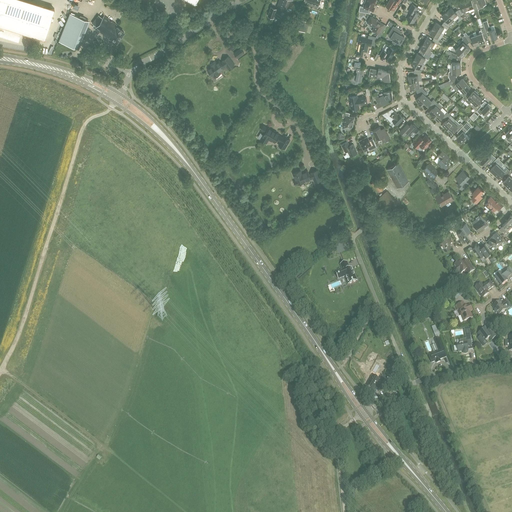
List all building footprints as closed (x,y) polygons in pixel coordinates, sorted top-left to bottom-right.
[(3,0),(0,0),(0,34),(18,40),(21,32),(45,39),(52,15),(3,0)] [(271,7),(268,16),(274,18),(276,12),(289,16),(295,0),(294,0),(279,0),(277,8),(271,7)] [(360,5),(359,11),(370,13),(371,10),(373,11),(375,8),(373,7),(374,5),(376,0),(366,0),(363,6),(360,5)] [(391,10),(392,9),(394,10),(397,6),(400,0),(396,0),(387,0),(389,1),(386,5),(389,7),(388,8),(391,10)] [(465,10),(468,9),(465,0),(459,2),(461,8),(458,9),(461,15),(463,14),(465,13),(466,12),(465,10)] [(478,12),(475,3),(473,4),(471,0),(465,0),(468,9),(474,7),(476,13),(478,12)] [(476,2),(476,3),(478,9),(484,7),(483,4),(486,3),(484,0),(478,0),(479,1),(476,2)] [(418,8),(412,4),(408,11),(411,12),(407,19),(413,23),(414,22),(414,23),(416,20),(415,20),(419,13),(416,11),(418,8)] [(455,21),(459,16),(461,15),(458,9),(455,12),(451,7),(451,8),(450,7),(447,10),(448,10),(446,11),(453,18),(455,21)] [(443,23),(448,26),(450,25),(455,21),(453,18),(446,11),(444,13),(441,15),(442,15),(446,20),(443,23)] [(59,41),(77,48),(88,21),(70,13),(59,41)] [(117,43),(124,32),(115,26),(116,25),(111,21),(111,22),(108,20),(109,19),(104,16),(102,18),(98,15),(92,23),(96,26),(95,29),(99,32),(100,31),(103,33),(102,34),(107,38),(108,36),(117,43)] [(378,34),(376,36),(380,37),(384,30),(382,28),(384,25),(371,17),(367,22),(375,27),(372,31),(378,34)] [(305,21),(304,20),(300,19),(298,18),(294,28),(305,31),(306,32),(310,22),(308,22),(305,21)] [(487,20),(483,22),(485,28),(487,35),(490,34),(490,35),(492,39),(498,37),(499,34),(500,33),(498,27),(497,24),(490,26),(489,26),(487,20)] [(447,29),(448,26),(443,23),(441,25),(436,22),(433,27),(441,32),(444,27),(447,29)] [(393,39),(393,40),(392,42),(395,44),(396,42),(397,41),(400,44),(404,37),(401,35),(403,32),(400,30),(396,28),(395,27),(393,26),(391,29),(394,31),(391,37),(390,38),(393,39)] [(433,38),(439,42),(442,43),(443,41),(438,38),(441,32),(433,27),(430,33),(435,36),(433,38)] [(479,34),(477,35),(480,43),(485,41),(483,36),(486,35),(483,27),(480,28),(481,30),(479,30),(479,32),(479,34)] [(357,52),(356,55),(362,56),(363,51),(367,51),(368,45),(371,46),(371,45),(372,39),(368,38),(365,37),(366,35),(361,34),(361,36),(359,36),(358,41),(358,43),(361,44),(359,52),(357,52)] [(467,34),(465,36),(469,42),(472,40),(474,45),(480,43),(477,35),(474,35),(474,34),(472,34),(470,35),(468,35),(467,34)] [(470,48),(467,45),(466,44),(469,42),(465,36),(464,35),(462,37),(463,39),(460,42),(460,43),(461,44),(459,46),(466,52),(467,52),(468,52),(470,50),(470,49),(469,48),(470,48)] [(282,41),(275,36),(272,41),(279,46),(282,41)] [(437,44),(439,42),(433,38),(432,41),(427,38),(424,43),(432,48),(435,43),(437,44)] [(430,50),(432,48),(424,43),(420,48),(426,51),(424,54),(429,57),(432,52),(430,50)] [(396,50),(389,46),(386,52),(383,50),(380,55),(385,58),(386,57),(390,59),(393,54),(394,54),(396,51),(395,51),(396,50)] [(466,53),(465,53),(466,52),(459,46),(455,51),(462,57),(462,56),(463,57),(464,57),(466,54),(466,53)] [(238,57),(244,53),(241,48),(234,53),(238,57)] [(428,59),(429,57),(424,54),(423,56),(417,53),(414,58),(422,63),(425,58),(428,59)] [(211,74),(211,75),(212,76),(213,76),(215,77),(221,73),(219,71),(225,67),(224,67),(226,66),(229,69),(234,65),(228,56),(223,60),(223,61),(221,62),(220,60),(207,69),(209,71),(208,72),(210,75),(211,74)] [(352,61),(355,62),(354,68),(357,68),(356,70),(357,71),(356,75),(355,75),(353,76),(352,78),(351,80),(352,82),(354,83),(356,83),(358,83),(359,81),(361,82),(363,76),(362,76),(363,69),(360,69),(360,67),(361,63),(359,62),(359,59),(353,58),(352,61)] [(422,63),(414,58),(411,64),(416,67),(414,71),(420,72),(425,65),(422,63)] [(461,67),(452,68),(452,71),(450,71),(448,72),(449,74),(449,76),(450,80),(457,77),(456,75),(455,73),(461,73),(461,67)] [(383,77),(384,81),(390,80),(389,73),(390,72),(391,72),(391,71),(391,70),(390,70),(389,70),(388,70),(388,71),(386,71),(387,70),(378,69),(378,70),(376,71),(375,71),(370,70),(369,76),(380,79),(380,76),(383,77)] [(421,74),(420,72),(414,71),(414,75),(409,76),(409,82),(419,81),(422,80),(421,74)] [(457,77),(450,80),(448,81),(453,86),(457,91),(460,88),(466,82),(463,78),(458,81),(457,77)] [(420,87),(419,81),(409,82),(410,88),(416,87),(417,92),(423,89),(422,86),(420,87)] [(463,98),(468,92),(466,90),(470,87),(466,82),(460,88),(463,93),(461,94),(464,97),(463,98)] [(418,102),(421,104),(427,97),(425,95),(427,93),(425,91),(423,89),(417,92),(420,95),(416,100),(418,102)] [(382,104),(391,100),(392,100),(393,100),(394,100),(394,99),(394,98),(393,97),(393,96),(392,90),(389,91),(389,90),(387,90),(387,91),(385,91),(385,95),(379,98),(378,95),(374,97),(377,103),(381,101),(382,104)] [(469,104),(472,101),(478,95),(477,94),(478,93),(475,90),(474,91),(470,95),(468,92),(463,98),(465,100),(469,104)] [(474,104),(472,105),(472,107),(476,110),(481,105),(478,103),(482,99),(478,95),(472,101),(474,104)] [(357,96),(350,97),(351,109),(353,109),(354,109),(359,108),(359,105),(367,104),(366,97),(358,98),(357,96)] [(431,106),(435,101),(433,99),(431,101),(427,97),(421,104),(425,108),(429,104),(431,106)] [(442,107),(435,101),(431,106),(433,108),(429,112),(434,116),(440,109),(442,107)] [(487,104),(484,107),(484,108),(482,106),(477,111),(481,115),(483,117),(486,115),(489,111),(492,111),(492,108),(490,106),(490,105),(488,103),(487,104)] [(390,115),(394,111),(392,109),(386,112),(382,114),(387,119),(390,115)] [(445,114),(440,109),(434,116),(438,120),(442,116),(444,118),(449,113),(447,112),(445,114)] [(392,120),(393,121),(397,125),(404,118),(399,113),(398,114),(394,111),(390,115),(393,119),(392,120)] [(352,130),(353,126),(351,125),(352,121),(353,121),(354,118),(349,116),(350,113),(343,112),(342,118),(345,118),(343,126),(347,127),(346,129),(352,130)] [(455,120),(449,113),(444,118),(446,120),(442,124),(447,129),(455,120)] [(455,120),(447,129),(451,133),(455,128),(457,131),(462,126),(455,120)] [(467,122),(458,132),(460,134),(456,138),(461,142),(464,142),(464,139),(467,135),(465,133),(471,126),(467,122)] [(413,136),(416,133),(419,130),(417,127),(416,128),(412,124),(412,123),(410,125),(407,123),(400,131),(404,135),(407,132),(410,135),(411,134),(413,136)] [(263,135),(262,137),(261,139),(266,143),(268,140),(269,138),(275,142),(277,139),(281,142),(279,145),(284,149),(290,140),(284,136),(283,138),(279,135),(276,132),(275,133),(272,131),(272,130),(268,128),(264,126),(261,130),(265,132),(264,134),(263,134),(263,135)] [(390,138),(385,129),(382,130),(380,127),(373,130),(377,139),(381,137),(383,142),(390,138)] [(426,135),(423,139),(420,136),(413,144),(418,148),(421,145),(425,149),(428,145),(427,145),(431,140),(426,135)] [(377,147),(373,140),(369,141),(367,137),(359,141),(363,149),(367,147),(369,151),(377,147)] [(350,146),(347,141),(342,144),(345,152),(348,151),(351,156),(352,156),(353,156),(356,155),(356,154),(357,153),(357,152),(356,149),(355,149),(353,144),(350,146)] [(443,169),(444,167),(446,168),(450,163),(448,161),(451,159),(448,156),(442,151),(438,156),(441,159),(439,162),(437,163),(443,169)] [(489,156),(486,154),(485,152),(480,157),(480,160),(485,165),(488,161),(491,163),(496,158),(491,154),(489,156)] [(383,158),(381,154),(372,159),(374,163),(383,158)] [(501,167),(502,166),(498,162),(500,159),(498,157),(492,163),(495,165),(490,170),(491,170),(490,171),(493,174),(494,173),(494,174),(501,167)] [(387,169),(397,188),(409,181),(398,163),(387,169)] [(429,163),(426,167),(423,170),(425,172),(425,174),(429,178),(427,180),(427,182),(433,187),(430,190),(433,193),(439,187),(431,180),(435,175),(435,174),(436,172),(437,172),(438,172),(429,163)] [(501,167),(494,174),(499,178),(503,173),(505,175),(510,170),(507,168),(505,171),(501,167)] [(303,182),(304,182),(313,178),(315,182),(321,180),(317,170),(311,172),(311,173),(309,174),(308,170),(303,172),(303,173),(302,173),(302,172),(301,170),(293,173),(296,180),(294,181),(295,185),(300,183),(299,182),(303,180),(303,182)] [(468,182),(467,183),(465,181),(469,176),(463,170),(456,178),(460,182),(457,185),(462,190),(468,182)] [(503,182),(507,186),(511,180),(511,175),(510,174),(511,172),(510,170),(505,175),(507,177),(503,182)] [(379,176),(371,184),(378,192),(387,185),(379,176)] [(478,186),(472,193),(475,195),(471,198),(477,203),(481,198),(479,196),(483,191),(478,186)] [(377,199),(387,210),(396,201),(387,191),(377,199)] [(442,195),(441,194),(436,197),(441,206),(446,203),(445,203),(447,202),(448,203),(454,199),(449,191),(442,195)] [(485,205),(486,205),(493,212),(492,212),(493,212),(496,209),(495,208),(496,207),(499,210),(502,207),(498,203),(498,202),(499,202),(496,200),(496,201),(491,197),(491,196),(488,199),(489,201),(485,205)] [(472,222),(473,224),(478,231),(482,228),(481,228),(484,226),(484,227),(487,225),(485,221),(488,218),(482,213),(478,215),(481,219),(478,221),(477,218),(472,222)] [(511,217),(510,218),(509,218),(502,225),(504,227),(504,228),(501,231),(506,235),(510,232),(508,230),(511,226),(511,214),(511,215),(510,215),(510,216),(510,217),(511,217)] [(466,234),(467,233),(470,231),(471,231),(465,223),(459,228),(461,230),(457,233),(463,242),(469,238),(466,234)] [(446,239),(449,237),(446,232),(441,235),(443,238),(442,240),(439,242),(442,247),(442,249),(446,250),(451,246),(446,239)] [(496,247),(501,243),(503,245),(506,243),(496,232),(491,236),(491,237),(486,242),(490,247),(493,244),(496,247)] [(480,257),(483,258),(491,253),(485,245),(481,248),(478,245),(473,249),(479,257),(480,257)] [(457,273),(459,271),(460,272),(465,269),(468,275),(474,270),(467,260),(464,262),(462,260),(455,265),(457,267),(454,269),(457,273)] [(337,276),(338,278),(338,279),(339,279),(343,277),(345,276),(349,284),(348,284),(357,281),(355,276),(353,272),(352,268),(349,269),(347,262),(340,265),(343,270),(336,273),(337,276)] [(502,285),(508,280),(506,278),(511,274),(507,269),(502,273),(501,272),(495,277),(502,285)] [(483,286),(483,285),(481,283),(475,288),(483,298),(489,293),(487,291),(488,289),(489,290),(494,286),(490,281),(483,286)] [(500,304),(498,302),(493,307),(495,310),(494,311),(496,313),(497,312),(499,315),(511,305),(509,302),(507,304),(505,301),(502,303),(501,302),(500,304)] [(470,305),(467,306),(465,307),(463,303),(456,306),(457,310),(459,310),(462,317),(463,317),(464,321),(473,318),(470,311),(472,310),(470,305)] [(460,343),(457,344),(457,346),(458,351),(458,352),(463,351),(464,353),(466,354),(467,353),(468,350),(467,346),(472,345),(471,338),(469,327),(464,328),(466,339),(465,339),(465,343),(461,343),(460,343)] [(482,343),(485,340),(489,338),(491,340),(498,336),(492,328),(488,331),(487,331),(484,327),(480,330),(481,331),(478,334),(480,337),(478,339),(482,343)] [(441,361),(440,359),(446,357),(443,349),(442,346),(439,339),(435,340),(439,351),(429,355),(432,362),(435,361),(436,363),(441,361)] [(380,380),(378,378),(373,375),(369,382),(367,385),(378,392),(386,379),(382,377),(380,380)]
